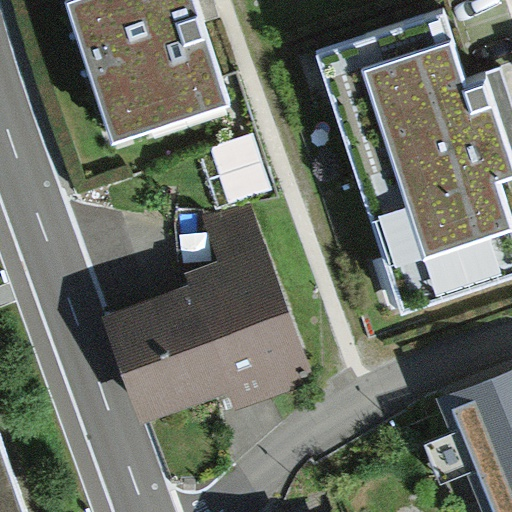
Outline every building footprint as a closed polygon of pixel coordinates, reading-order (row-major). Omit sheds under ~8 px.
[(199,0),(61,0),(105,131),(229,90),(199,0)] [(511,246),(440,14),(311,53),(391,308),(511,270),(511,246)] [(215,248),(187,258),(194,279),(105,311),(143,414),(218,387),(226,407),(310,377),(244,197),(202,212),(215,248)] [(511,511),(511,368),(434,400),(448,435),(424,445),(440,485),(467,474),(482,511),(511,511)] [(0,511),(24,511),(0,439),(0,511)]
